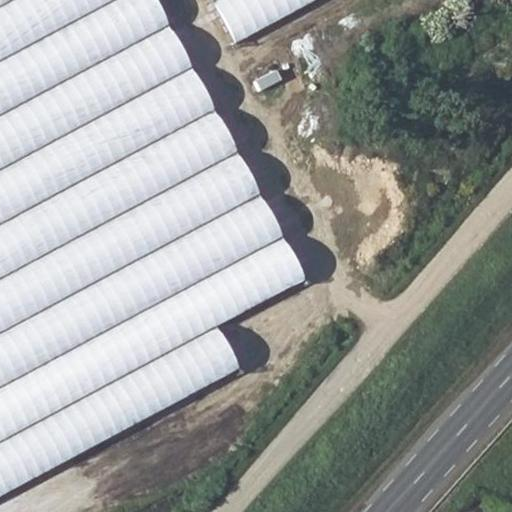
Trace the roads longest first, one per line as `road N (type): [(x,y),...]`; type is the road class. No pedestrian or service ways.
road 1 (unclassified): [(222,511),(511,184)]
road 2 (secondary): [(389,511),(511,373)]
